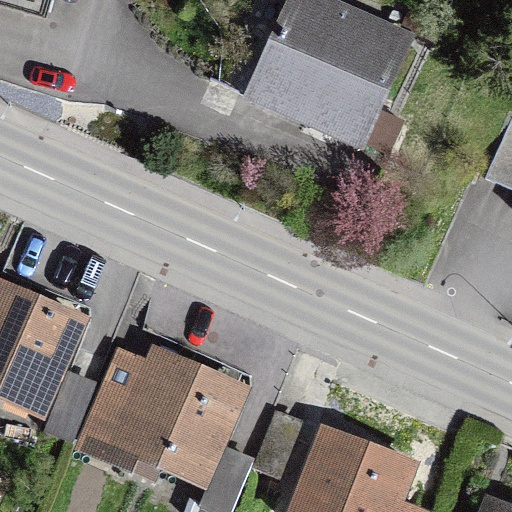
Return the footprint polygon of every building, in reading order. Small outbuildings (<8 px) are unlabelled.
[(49,0),(0,0),(0,4),(45,17),(49,0)] [(360,145),(406,42),(311,0),(294,0),(251,98),(360,145)] [(511,118),(485,178),(511,190),(511,118)] [(78,324),(0,290),(0,393),(41,411),(78,324)] [(120,357),(83,446),(116,460),(122,447),(202,480),(240,393),(156,357),(151,370),(120,357)] [(95,390),(67,378),(45,433),(73,444),(95,390)] [(274,415),(252,468),(280,479),(301,426),(274,415)] [(408,511),(395,507),(410,468),(325,435),(295,511),(408,511)] [(232,511),(253,463),(223,451),(200,507),(212,511),(232,511)]
